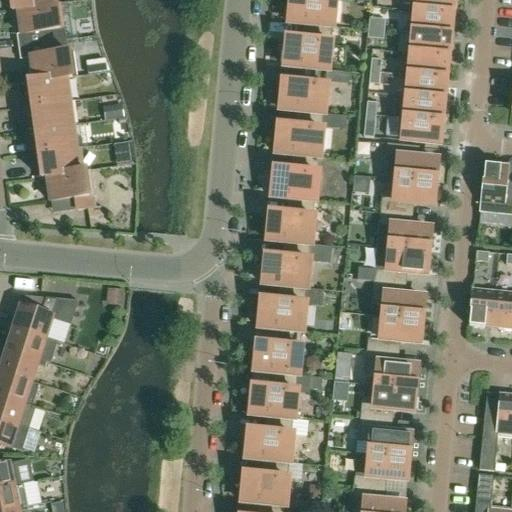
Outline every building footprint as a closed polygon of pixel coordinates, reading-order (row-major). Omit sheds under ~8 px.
[(50,6),(48,0),(10,0),(12,12),(60,6),(60,5),(50,6)] [(334,1),(334,0),(290,0),(288,24),(306,26),(331,29),(331,28),(333,28),(335,1),(334,1)] [(452,0),(415,0),(415,12),(451,16),(451,17),(453,17),(452,0)] [(39,34),(40,45),(66,42),(64,30),(60,6),(12,12),(12,13),(18,12),(22,36),(39,34)] [(451,17),(451,16),(415,12),(413,34),(449,37),(448,38),(451,38),(451,17)] [(385,21),(369,19),(368,29),(384,31),(385,21)] [(302,42),(287,40),(284,68),(302,70),(327,72),(328,72),(331,44),(330,44),(331,29),(306,26),(305,37),(303,37),(302,42)] [(384,31),(368,29),(367,39),(383,41),(384,31)] [(448,38),(449,37),(413,34),(411,55),(446,59),(446,60),(449,60),(448,38)] [(28,84),(72,78),(68,54),(66,42),(40,45),(42,57),(31,59),(34,83),(28,84)] [(408,77),(444,80),(444,81),(446,81),(446,60),(446,59),(411,55),(408,77)] [(369,73),(379,74),(381,61),(370,60),(369,73)] [(327,72),(302,70),(301,81),(299,81),(298,85),(282,84),(280,111),(298,113),(323,116),(324,116),(327,88),(325,88),(326,84),(327,72)] [(368,85),(378,86),(379,74),(369,73),(368,85)] [(402,98),(442,102),(442,103),(444,103),(444,81),(444,80),(408,77),(406,98),(402,97),(402,98)] [(72,79),(72,78),(28,84),(32,108),(69,103),(66,80),(72,79)] [(400,119),(440,123),(440,124),(442,124),(442,103),(442,102),(402,98),(400,119)] [(69,103),(32,108),(35,132),(73,127),(69,103)] [(365,116),(376,117),(377,104),(367,103),(365,116)] [(124,119),(122,105),(103,108),(105,121),(124,119)] [(293,157),(318,159),(320,159),(322,132),(321,132),(323,116),(298,113),(297,124),(294,124),(294,129),(278,127),(275,155),(293,157)] [(365,116),(363,138),(374,139),(376,117),(365,116)] [(440,146),(440,124),(440,123),(400,119),(398,138),(402,138),(402,142),(440,146)] [(73,127),(35,132),(38,156),(76,150),(73,127)] [(114,146),(115,158),(130,156),(128,144),(114,146)] [(435,185),(437,162),(412,160),(413,148),(419,149),(419,148),(387,145),(386,156),(388,157),(386,180),(396,181),(435,185)] [(84,173),(81,150),(76,150),(38,156),(42,179),(90,173),(90,172),(84,173)] [(289,201),(314,203),(315,203),(318,175),(317,175),(318,159),(293,157),(292,168),(290,168),(289,173),(274,171),(271,199),(289,200),(289,201)] [(511,181),(506,181),(508,169),(485,167),(480,214),(511,216),(511,181)] [(95,209),(90,173),(42,179),(42,180),(48,179),(51,203),(76,200),(77,212),(95,209)] [(383,192),(380,214),(406,217),(407,205),(432,208),(435,185),(396,181),(395,193),(383,192)] [(270,215),(267,242),(285,244),(310,247),(310,246),(311,247),(314,219),(313,219),(314,203),(289,201),(288,211),(286,211),(285,216),(270,215)] [(406,217),(380,214),(378,236),(391,237),(390,250),(428,254),(428,250),(432,251),(434,239),(430,238),(430,231),(405,229),(406,217)] [(324,248),(310,247),(285,244),(284,255),(281,255),(281,260),(265,258),(263,286),(280,288),(306,290),(307,290),(309,263),(322,264),(324,248)] [(374,283),(400,286),(401,274),(426,276),(426,273),(430,273),(431,261),(427,261),(428,254),(390,250),(387,272),(375,271),(374,283)] [(488,264),(489,254),(477,253),(476,263),(488,264)] [(383,318),(383,319),(421,323),(424,300),(399,297),(400,286),(374,283),(372,305),(384,306),(383,318)] [(276,331),(301,334),(302,334),(305,306),(304,306),(306,290),(280,288),(279,299),(277,298),(277,303),(261,302),(258,329),(276,331)] [(106,306),(123,308),(124,291),(107,290),(106,306)] [(490,330),(494,294),(472,291),(469,328),(490,330)] [(511,295),(494,294),(490,330),(511,332),(511,295)] [(20,310),(14,330),(45,340),(52,321),(71,327),(78,303),(20,297),(17,309),(20,310)] [(367,352),(393,355),(394,343),(419,345),(421,323),(383,319),(381,341),(368,340),(367,352)] [(14,330),(8,347),(6,351),(45,364),(50,365),(56,344),(45,340),(14,330)] [(272,375),(297,377),(298,377),(301,350),(300,350),(301,334),(276,331),(275,342),(273,342),(272,347),(257,345),(255,358),(251,358),(250,368),(254,369),(254,373),(272,375)] [(0,354),(5,356),(0,371),(0,373),(32,383),(37,366),(44,368),(45,364),(6,351),(8,347),(0,344),(0,354)] [(376,387),(376,388),(415,392),(417,368),(392,366),(393,355),(367,352),(365,374),(377,375),(376,387)] [(349,363),(350,355),(337,354),(336,362),(349,363)] [(32,383),(0,373),(0,397),(31,407),(33,403),(26,401),(32,383)] [(268,419),(293,421),(294,421),(297,393),(295,393),(297,377),(272,375),(271,386),(269,386),(268,390),(252,389),(250,416),(268,418),(268,419)] [(375,400),(362,399),(360,421),(386,423),(387,411),(412,414),(415,392),(376,388),(375,400)] [(0,421),(18,427),(28,430),(35,408),(31,407),(0,397),(0,421)] [(484,415),(479,471),(479,472),(494,473),(497,438),(511,439),(511,397),(508,397),(507,405),(499,404),(498,416),(484,415)] [(263,462),(288,465),(289,464),(290,464),(292,437),(291,437),(293,421),(268,419),(267,429),(264,429),(264,434),(248,433),(245,460),(263,462)] [(28,430),(18,427),(0,421),(0,446),(21,453),(28,430)] [(369,456),(369,457),(408,460),(410,437),(385,434),(386,423),(360,421),(358,443),(371,444),(369,456)] [(353,489),(353,490),(379,492),(381,480),(406,483),(408,460),(369,457),(357,456),(353,489)] [(287,480),(288,465),(263,462),(262,473),(260,473),(260,478),(244,476),(241,504),(259,505),(259,506),(284,508),(285,508),(288,480),(287,480)] [(0,490),(18,487),(13,464),(0,466),(0,490)] [(510,511),(511,510),(490,508),(493,478),(478,476),(474,511),(510,511)] [(18,487),(0,490),(0,511),(5,511),(23,509),(25,509),(20,487),(18,487)] [(402,511),(403,506),(378,503),(379,492),(353,490),(351,511),(353,511),(402,511)]
